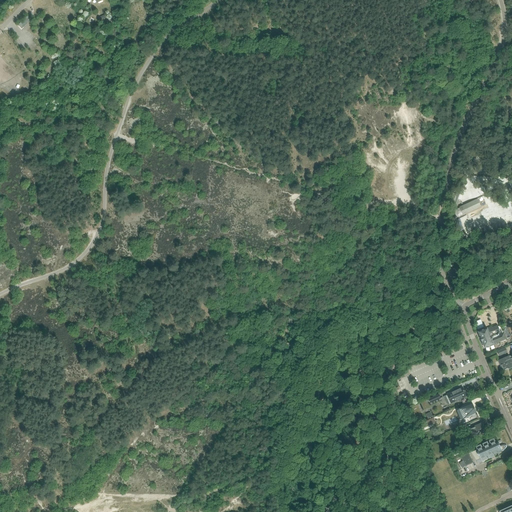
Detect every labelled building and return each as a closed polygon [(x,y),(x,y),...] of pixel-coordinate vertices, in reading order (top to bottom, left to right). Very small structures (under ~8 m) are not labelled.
[(30,20),(27,17),(19,25),(22,27),(30,20)] [(460,207),(463,215),(480,208),(477,200),(460,207)] [(477,330),(484,327),(481,320),(474,322),(477,330)] [(485,348),(506,339),(506,341),(510,340),(504,327),(500,329),(501,329),(499,330),(497,326),(494,327),(488,329),(487,328),(486,328),(484,328),(485,329),(478,332),(485,348)] [(497,351),(499,356),(507,353),(505,347),(497,351)] [(498,361),(502,370),(508,368),(508,369),(511,367),(511,361),(511,359),(510,359),(509,356),(498,361)] [(448,394),(445,396),(447,402),(450,400),(451,401),(451,403),(452,404),(466,397),(464,392),(464,391),(462,387),(448,394)] [(472,404),(459,409),(463,419),(476,413),(474,407),(473,405),(472,404)] [(426,421),(417,425),(420,430),(428,427),(426,421)] [(482,423),(466,430),(470,439),(486,432),(482,423)] [(461,427),(454,431),(456,436),(463,433),(461,427)] [(503,450),(504,449),(505,448),(506,446),(505,446),(504,446),(503,446),(501,446),(500,447),(497,439),(476,449),(477,450),(473,452),(473,453),(477,460),(480,458),(481,460),(497,453),(496,452),(498,452),(499,452),(502,451),(503,450)] [(460,462),(459,463),(460,466),(462,466),(463,466),(472,462),(468,454),(470,453),(468,450),(464,452),(465,454),(461,456),(463,460),(460,462)]
